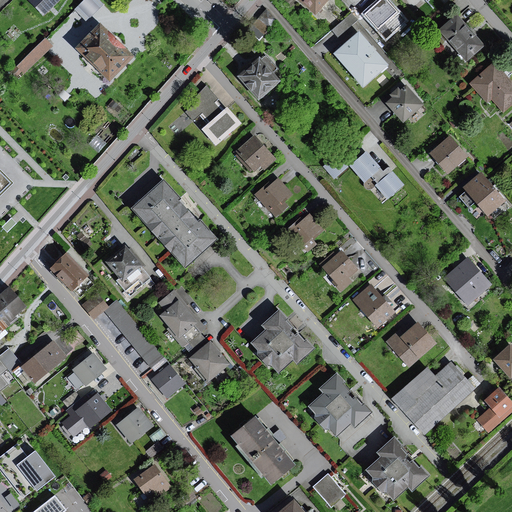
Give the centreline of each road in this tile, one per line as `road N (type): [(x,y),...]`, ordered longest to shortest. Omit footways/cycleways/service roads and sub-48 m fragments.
road 1 (residential): [(138,126),(433,457)]
road 2 (residential): [(200,56),(486,382)]
road 3 (residential): [(264,0),(511,288)]
road 4 (residential): [(26,250),(240,511)]
road 5 (residential): [(138,126),(26,250)]
